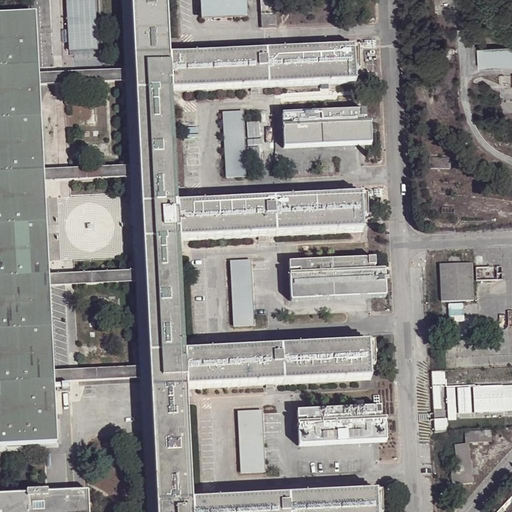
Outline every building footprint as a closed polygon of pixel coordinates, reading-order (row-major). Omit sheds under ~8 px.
[(63,0),(65,31),(93,30),(91,0),(63,0)] [(121,0),(125,70),(125,82),(129,167),(130,178),(135,271),(136,283),(140,368),(140,379),(147,511),(155,511),(155,508),(150,387),(148,359),(142,238),(141,210),(135,91),(134,60),(130,0),(121,0)] [(166,0),(130,0),(134,60),(135,91),(141,210),(142,238),(148,359),(150,387),(155,508),(155,511),(191,511),(191,502),(186,389),(184,354),(179,241),(177,205),(171,92),(169,56),(166,0)] [(243,0),(200,0),(201,20),(245,18),(244,0),(243,0)] [(272,0),(259,0),(261,28),(273,27),(272,0)] [(38,80),(37,75),(35,15),(0,16),(0,303),(7,446),(57,445),(53,383),(53,377),(53,372),(48,287),(48,281),(48,276),(46,230),(43,182),(43,176),(43,171),(38,86),(38,80)] [(96,54),(95,30),(93,30),(65,31),(64,32),(65,55),(96,54)] [(511,46),(478,48),(480,68),(511,66),(511,46)] [(169,56),(171,92),(355,83),(353,47),(169,56)] [(125,70),(37,75),(38,80),(38,86),(125,82),(125,70)] [(365,111),(281,115),(282,123),(290,123),(291,127),(282,127),(283,149),(371,145),(370,123),(363,123),(363,119),(365,119),(365,111)] [(225,177),(244,176),(241,114),(222,115),(225,177)] [(429,157),(429,168),(450,168),(450,158),(429,157)] [(130,178),(129,167),(43,171),(43,176),(43,182),(130,178)] [(179,241),(363,231),(362,223),(362,213),(361,196),(177,205),(179,241)] [(375,259),(288,263),(288,271),(299,270),(299,275),(289,276),(290,302),(385,297),(384,271),(375,271),(375,259)] [(230,263),(233,325),(251,324),(248,262),(230,263)] [(440,265),(442,303),(473,301),(472,264),(440,265)] [(48,287),(136,283),(135,271),(48,276),(48,281),(48,287)] [(186,389),(370,380),(368,345),(184,354),(186,389)] [(140,368),(53,372),(53,377),(53,383),(140,379),(140,368)] [(445,371),(431,372),(432,386),(446,385),(445,371)] [(472,387),(473,412),(511,410),(511,391),(511,392),(510,385),(472,387)] [(432,387),(434,410),(442,409),(441,387),(432,387)] [(445,388),(447,414),(455,413),(454,387),(445,388)] [(457,387),(458,413),(469,412),(469,387),(457,387)] [(379,408),(296,412),(296,420),(305,420),(304,424),(296,424),(297,447),(385,443),(384,420),(378,421),(378,417),(380,417),(379,408)] [(237,413),(240,472),(262,470),(259,412),(237,413)] [(434,420),(435,433),(448,432),(447,419),(434,420)] [(463,431),(464,443),(452,445),(455,469),(451,470),(453,486),(472,484),(470,467),(467,443),(492,442),(491,430),(463,431)] [(0,494),(0,511),(89,511),(88,491),(80,491),(47,492),(47,491),(26,492),(26,493),(0,494)] [(191,502),(191,511),(376,511),(375,493),(191,502)]
